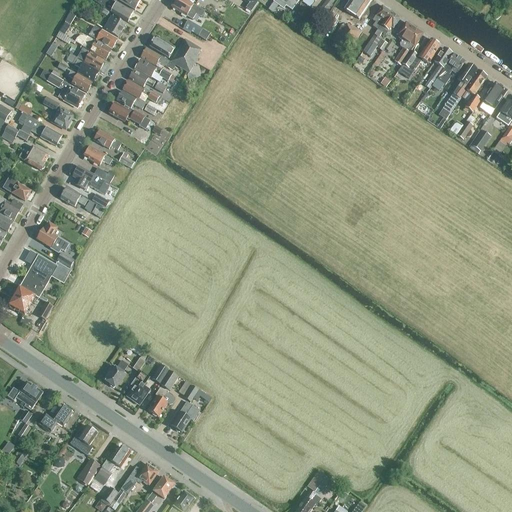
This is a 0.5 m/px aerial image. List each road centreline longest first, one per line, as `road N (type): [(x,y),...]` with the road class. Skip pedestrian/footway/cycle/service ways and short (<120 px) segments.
road 1 (residential): [(0,274),(165,0)]
road 2 (secondary): [(248,511),(0,342)]
road 3 (residential): [(511,86),(381,0)]
